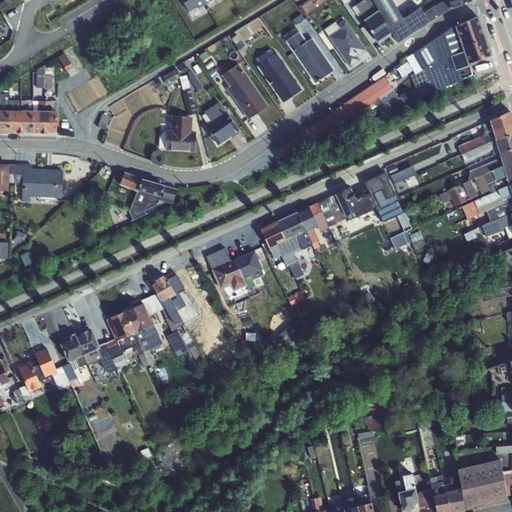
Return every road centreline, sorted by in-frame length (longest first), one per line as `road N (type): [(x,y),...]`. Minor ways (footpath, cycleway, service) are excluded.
road 1 (residential): [(0,329),(511,100)]
road 2 (residential): [(493,1),(447,19),(265,143),(204,174),(175,176),(84,147),(0,142)]
